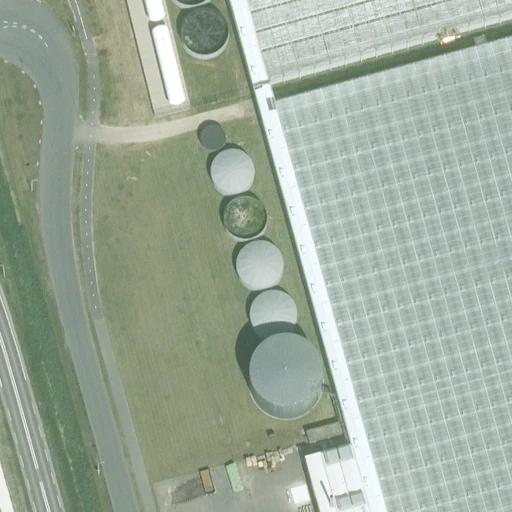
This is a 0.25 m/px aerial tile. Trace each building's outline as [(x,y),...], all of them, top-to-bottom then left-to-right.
[(170,0),(171,0),(172,2),(174,4),(175,5),(177,6),(179,8),(181,9),(183,9),(185,10),(188,10),(190,10),(192,10),(195,10),(197,9),(199,9),(201,8),(203,6),(205,5),(206,4),(208,2),(209,0),(170,0)] [(511,0),(226,0),(252,92),(269,87),(511,20),(511,0)] [(227,39),(227,36),(227,34),(226,32),(226,30),(225,28),(224,26),(223,24),(221,22),(220,20),(218,19),(216,17),(214,16),(212,15),(210,14),(208,14),(206,13),(203,13),(201,13),(199,14),(197,14),(195,15),(193,16),(191,17),(189,19),(187,20),(186,22),(184,24),(183,26),(182,28),(181,30),(181,32),(180,34),(180,36),(180,39),(181,41),(181,43),(182,45),(183,47),(184,49),(186,51),(187,53),(189,54),(191,56),(193,57),(195,58),(197,59),(199,59),(201,60),(203,60),(206,59),(208,59),(210,59),(212,58),(214,57),(216,56),(218,54),(220,53),(221,51),(223,49),(224,47),(225,45),(226,43),(226,41),(227,39)] [(511,511),(511,44),(275,110),(269,87),(252,92),(258,115),(350,452),(304,465),(316,511),(511,511)] [(218,130),(212,129),(207,130),(203,133),(200,138),(200,144),(202,150),(207,153),(212,154),(218,153),(223,149),(225,144),(224,139),(222,134),(218,130)] [(235,154),(227,155),(220,157),(215,162),(211,169),(210,176),(211,184),(215,190),(221,195),(228,197),(236,197),(243,194),(248,189),(252,183),(253,175),(252,168),(248,162),(242,157),(235,154)] [(248,200),(241,200),(234,203),(228,208),(224,214),(223,222),(225,229),(228,236),(234,240),(241,243),(249,242),(256,240),(262,235),(265,228),(266,221),(265,213),(261,207),(255,202),(248,200)] [(244,287),(250,291),(257,293),(264,292),(271,289),(277,285),(281,278),(283,271),(282,264),(279,257),(274,251),(268,247),(261,246),(253,246),(247,249),(241,254),(237,260),(235,267),(236,275),(239,282),(244,287)] [(259,338),(266,342),(274,342),(281,341),(288,337),(293,331),(296,324),(296,316),(294,309),(289,302),(283,298),(275,295),(267,296),(260,299),(254,304),(250,311),(249,319),(250,327),(254,333),(259,338)] [(272,349),(263,355),(256,361),(251,370),(249,379),(249,389),(252,398),(257,406),(264,413),(272,418),(282,420),(291,420),(300,417),(309,411),(316,404),(320,394),(322,384),(321,374),(317,365),(310,357),(302,351),(292,348),(282,347),(272,349)] [(338,426),(305,435),(309,446),(341,437),(338,426)] [(240,467),(244,479),(261,474),(257,462),(240,467)] [(170,476),(172,495),(202,491),(200,471),(170,476)]
